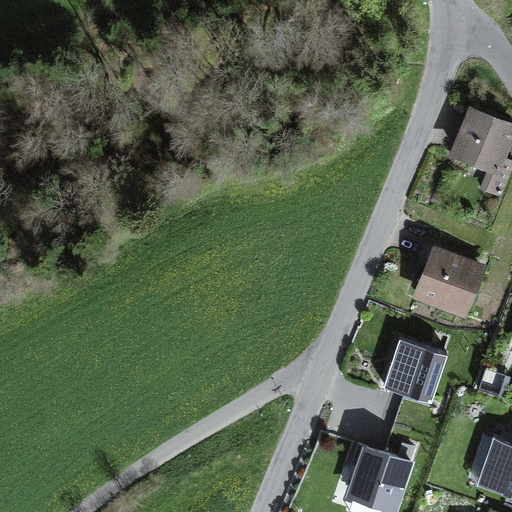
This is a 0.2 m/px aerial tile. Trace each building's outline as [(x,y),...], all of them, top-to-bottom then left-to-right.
[(502,193),(511,167),(511,162),(500,158),(511,127),(511,124),(473,110),(457,152),(492,166),(484,186),(502,193)] [(480,266),(438,248),(421,289),(438,297),(436,301),(461,312),(480,266)] [(384,383),(431,399),(447,352),(405,338),(398,360),(392,358),(384,383)] [(393,446),(416,451),(418,439),(396,434),(393,446)] [(511,492),(511,439),(498,435),(482,483),(511,492)] [(410,460),(366,445),(352,493),(394,508),(410,460)]
